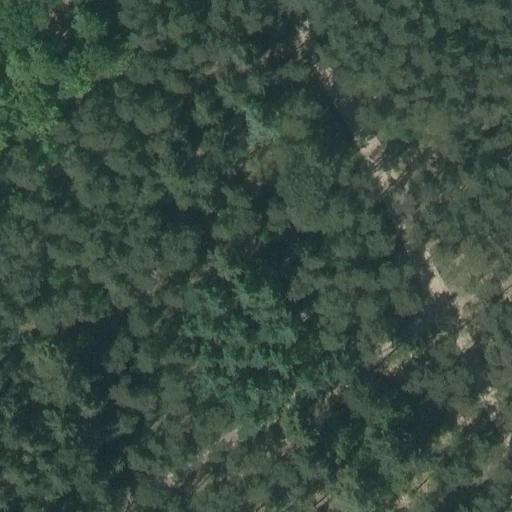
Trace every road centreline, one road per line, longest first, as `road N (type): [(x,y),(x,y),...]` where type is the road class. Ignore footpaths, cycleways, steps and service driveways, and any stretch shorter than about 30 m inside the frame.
road 1 (track): [(57,281),(97,249),(364,156),(511,67)]
road 2 (track): [(284,0),(511,436)]
road 3 (track): [(123,511),(447,312),(511,281)]
